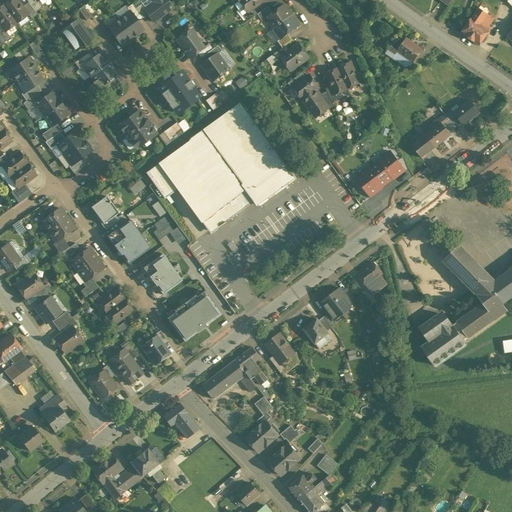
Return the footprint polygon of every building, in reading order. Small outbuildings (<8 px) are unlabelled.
[(21,7),(16,0),(10,0),(4,5),(3,5),(16,23),(17,23),(27,16),(27,15),(21,7)] [(26,0),(28,2),(34,10),(39,7),(33,0),(26,0)] [(166,0),(151,0),(152,1),(152,4),(144,9),(148,15),(153,22),(173,8),(166,0)] [(241,0),(240,1),(241,1),(248,11),(248,12),(254,8),(264,0),(241,0)] [(21,7),(27,15),(34,10),(28,2),(21,7)] [(98,16),(88,2),(83,6),(92,17),(93,20),(98,16)] [(132,4),(127,8),(130,12),(138,22),(143,18),(136,9),(132,4)] [(16,23),(3,5),(3,6),(0,7),(0,23),(5,31),(6,31),(16,23)] [(144,9),(141,5),(136,9),(143,18),(148,15),(144,9)] [(273,13),(267,18),(274,28),(292,15),(284,5),(273,13)] [(92,17),(83,6),(79,9),(87,21),(92,17)] [(258,14),(263,21),(267,18),(273,13),(268,7),(258,14)] [(254,8),(248,12),(248,11),(243,15),(247,22),(258,14),(254,8)] [(479,8),(462,33),(480,46),(489,32),(486,29),(494,19),(479,8)] [(130,12),(119,20),(132,38),(143,30),(138,22),(130,12)] [(292,15),(274,28),(281,38),(282,39),(288,34),(299,25),(292,15)] [(91,39),(78,20),(62,31),(76,51),(91,39)] [(119,20),(108,28),(121,46),(132,38),(119,20)] [(5,31),(0,23),(0,37),(4,43),(11,38),(6,31),(5,31)] [(204,48),(191,30),(177,40),(191,58),(198,53),(205,48),(204,48)] [(288,34),(282,39),(281,38),(278,41),(283,48),(286,46),(293,40),(288,34)] [(422,50),(406,38),(399,49),(392,44),(388,50),(395,55),(397,52),(411,61),(413,63),(422,50)] [(43,53),(34,41),(29,45),(38,57),(43,53)] [(205,48),(198,53),(202,58),(204,56),(214,49),(210,44),(204,48),(205,48)] [(290,51),(281,58),(290,70),(290,71),(308,57),(299,45),(300,45),(299,45),(290,51)] [(214,49),(204,56),(208,61),(218,54),(223,51),(219,46),(214,49)] [(283,48),(273,55),(278,61),(281,58),(290,51),(286,46),(283,48)] [(395,55),(388,50),(385,56),(405,70),(410,63),(411,61),(397,52),(395,55)] [(89,52),(75,63),(79,69),(84,66),(83,65),(94,58),(89,52)] [(94,58),(83,65),(84,66),(91,76),(109,63),(101,53),(94,58)] [(208,61),(202,65),(214,82),(230,70),(218,54),(208,61)] [(28,58),(9,71),(17,82),(36,69),(34,66),(33,66),(28,58)] [(118,75),(109,63),(91,76),(95,82),(93,83),(99,92),(105,88),(108,85),(107,84),(116,77),(118,76),(118,75)] [(350,63),(338,69),(347,89),(348,89),(359,83),(360,83),(356,74),(350,63)] [(405,70),(402,74),(407,78),(418,70),(410,63),(405,70)] [(36,69),(17,82),(24,93),(37,85),(43,81),(37,72),(38,72),(36,69)] [(338,69),(326,74),(326,75),(331,86),(335,95),(335,94),(347,89),(338,69)] [(368,85),(362,71),(356,74),(360,83),(359,83),(361,88),(368,85)] [(188,82),(181,72),(159,88),(163,94),(165,92),(175,106),(173,108),(178,114),(199,98),(192,87),(193,86),(190,81),(188,82)] [(303,73),(288,83),(292,89),(295,87),(295,86),(306,78),(303,73)] [(306,78),(295,86),(295,87),(303,98),(316,89),(318,88),(313,82),(314,81),(310,75),(306,78)] [(108,85),(105,88),(108,92),(121,83),(116,77),(107,84),(108,85)] [(37,85),(24,93),(21,94),(26,101),(38,93),(41,91),(37,85)] [(331,86),(325,89),(332,102),(338,99),(335,94),(335,95),(331,86)] [(96,100),(108,92),(105,88),(99,92),(93,96),(96,100)] [(316,89),(303,98),(316,116),(327,108),(318,95),(320,94),(316,89)] [(43,99),(35,105),(43,116),(61,103),(53,92),(43,99)] [(327,92),(320,95),(327,108),(328,109),(334,106),(327,92)] [(38,93),(26,101),(23,103),(28,110),(35,105),(43,99),(38,93)] [(215,94),(206,101),(213,110),(222,104),(215,94)] [(459,108),(454,113),(457,116),(464,125),(480,113),(470,101),(459,108)] [(61,103),(43,116),(52,127),(57,124),(69,115),(61,103)] [(241,104),(204,131),(256,201),(259,205),(295,179),(241,104)] [(136,105),(126,112),(130,117),(139,110),(136,105)] [(457,105),(451,109),(445,114),(450,121),(457,116),(454,113),(459,108),(457,105)] [(130,117),(120,124),(119,128),(122,132),(126,132),(131,140),(131,144),(134,147),(137,148),(156,134),(150,125),(150,124),(149,124),(146,120),(147,120),(146,119),(139,110),(130,117)] [(445,114),(433,124),(436,127),(441,122),(444,126),(450,121),(445,114)] [(166,144),(190,126),(183,117),(159,135),(166,144)] [(450,121),(444,126),(449,133),(455,128),(450,121)] [(444,126),(441,122),(436,127),(425,135),(435,147),(451,135),(449,133),(444,126)] [(52,127),(42,134),(47,141),(60,132),(61,131),(57,124),(52,127)] [(3,130),(0,131),(0,148),(11,141),(3,130)] [(64,138),(56,144),(57,144),(63,154),(83,140),(76,130),(64,138)] [(231,220),(256,201),(204,131),(159,163),(178,189),(208,231),(225,219),(231,220)] [(47,141),(45,142),(50,149),(57,144),(56,144),(64,138),(60,132),(47,141)] [(126,132),(122,132),(122,134),(129,143),(131,144),(131,140),(126,132)] [(425,135),(411,145),(421,158),(435,147),(425,135)] [(83,140),(63,154),(71,165),(72,165),(84,157),(91,151),(83,140)] [(405,170),(390,151),(379,160),(393,179),(405,170)] [(8,161),(1,166),(9,177),(27,164),(19,153),(8,161)] [(4,155),(0,157),(0,166),(1,166),(8,161),(4,155)] [(84,157),(72,165),(71,165),(69,167),(74,174),(88,163),(84,157)] [(393,179),(379,161),(374,165),(387,183),(393,179)] [(178,189),(159,163),(146,173),(153,183),(165,199),(178,189)] [(27,164),(9,177),(17,187),(17,188),(24,183),(35,175),(27,164)] [(387,183),(374,165),(368,170),(382,187),(387,183)] [(368,170),(368,169),(356,178),(371,197),(382,188),(382,187),(368,170)] [(134,194),(146,187),(142,180),(130,186),(134,194)] [(24,183),(17,188),(17,187),(13,190),(18,196),(28,189),(24,183)] [(106,196),(91,207),(95,213),(104,224),(116,215),(119,213),(106,196)] [(159,200),(153,205),(161,216),(167,211),(159,200)] [(47,217),(42,221),(49,231),(67,218),(59,208),(47,217)] [(44,212),(30,222),(33,227),(42,221),(47,217),(44,212)] [(105,230),(107,229),(104,224),(95,213),(94,214),(105,230)] [(119,220),(116,215),(104,224),(107,229),(119,220)] [(67,218),(49,231),(56,241),(62,237),(74,228),(67,218)] [(178,245),(186,239),(178,227),(173,231),(163,218),(154,225),(157,229),(153,232),(159,241),(170,233),(178,245)] [(123,254),(121,255),(128,265),(151,248),(130,220),(107,236),(114,246),(115,246),(125,238),(120,230),(130,223),(148,248),(128,262),(123,254)] [(169,223),(173,229),(178,225),(174,220),(169,223)] [(19,221),(13,226),(20,235),(26,230),(19,221)] [(123,254),(128,262),(148,248),(130,223),(120,230),(125,238),(115,246),(121,255),(123,254)] [(56,241),(53,244),(56,249),(66,242),(62,237),(56,241)] [(10,242),(7,244),(0,249),(0,262),(6,271),(13,266),(19,261),(19,260),(23,258),(18,251),(18,249),(16,245),(14,245),(12,243),(10,242)] [(66,242),(56,249),(60,254),(69,247),(66,242)] [(75,243),(62,252),(66,257),(79,248),(75,243)] [(489,276),(459,245),(449,256),(444,261),(468,286),(470,288),(472,290),(477,295),(495,282),(489,276)] [(89,248),(71,261),(78,271),(96,258),(89,248)] [(158,285),(156,286),(162,295),(182,281),(162,254),(143,268),(149,277),(150,277),(157,271),(153,265),(163,258),(179,280),(163,292),(158,285)] [(23,258),(19,260),(19,261),(13,266),(17,271),(27,263),(23,257),(23,258)] [(96,258),(78,271),(85,281),(86,282),(91,278),(104,268),(96,258)] [(179,280),(163,258),(153,265),(157,271),(150,277),(156,286),(158,285),(163,292),(179,280)] [(374,262),(357,274),(367,286),(372,282),(378,278),(383,274),(374,262)] [(458,322),(453,326),(445,315),(442,317),(440,319),(438,316),(420,328),(430,342),(422,347),(435,366),(466,344),(463,341),(468,337),(469,338),(507,311),(502,304),(511,296),(511,269),(495,282),(477,295),(483,304),(458,322)] [(26,300),(34,294),(44,287),(43,286),(39,281),(35,280),(31,275),(16,286),(26,300)] [(98,287),(91,278),(86,282),(85,281),(83,283),(86,287),(81,291),(85,297),(98,287)] [(383,286),(378,278),(372,282),(377,290),(383,286)] [(377,290),(372,282),(367,286),(373,294),(377,290)] [(47,283),(43,286),(44,287),(34,294),(38,299),(51,289),(47,283)] [(105,296),(98,301),(98,302),(106,312),(124,299),(116,288),(105,296)] [(321,302),(329,313),(335,321),(352,309),(350,305),(352,304),(350,301),(343,292),(340,288),(321,302)] [(347,288),(343,292),(350,301),(355,297),(347,288)] [(100,290),(90,298),(94,304),(98,302),(98,301),(105,296),(100,290)] [(207,323),(208,325),(221,315),(204,291),(196,297),(195,296),(174,311),(175,312),(167,318),(184,342),(198,332),(197,330),(185,339),(172,322),(206,297),(219,314),(207,323)] [(388,294),(381,295),(383,305),(384,304),(385,308),(390,307),(389,302),(391,302),(390,298),(388,298),(388,294)] [(50,297),(35,308),(46,323),(61,312),(50,297)] [(207,323),(219,314),(206,297),(172,322),(185,339),(197,330),(198,332),(199,333),(208,326),(208,325),(207,323)] [(124,299),(106,312),(114,323),(132,310),(124,299)] [(66,312),(52,322),(57,328),(71,318),(66,312)] [(324,317),(332,328),(337,324),(335,321),(329,313),(324,317)] [(71,318),(57,328),(61,334),(72,326),(76,323),(72,317),(71,318)] [(324,317),(319,321),(327,331),(332,328),(324,317)] [(318,319),(304,329),(315,344),(321,339),(325,344),(330,340),(327,335),(329,334),(327,331),(319,321),(318,319)] [(9,320),(1,326),(5,331),(13,325),(9,320)] [(125,321),(111,331),(115,337),(129,326),(125,321)] [(155,335),(160,331),(156,325),(150,329),(155,335)] [(61,334),(54,339),(64,353),(80,342),(76,337),(77,333),(72,326),(61,334)] [(169,343),(160,331),(155,335),(156,336),(164,347),(169,343)] [(286,342),(280,334),(270,342),(272,345),(269,348),(275,355),(281,363),(283,362),(288,362),(292,355),(294,354),(288,346),(288,342),(286,342)] [(20,349),(10,335),(0,341),(0,354),(3,352),(4,353),(5,352),(9,357),(20,350),(20,349)] [(156,336),(150,341),(149,345),(144,349),(155,364),(169,354),(164,347),(156,336)] [(505,352),(511,351),(511,338),(503,340),(505,352)] [(321,339),(315,344),(319,349),(325,344),(321,339)] [(138,355),(128,341),(121,347),(123,350),(124,349),(132,360),(138,355)] [(253,347),(236,360),(251,379),(255,377),(261,385),(262,385),(269,380),(255,363),(261,358),(253,347)] [(132,360),(124,349),(123,350),(118,353),(117,358),(112,362),(129,384),(138,377),(134,372),(138,369),(132,360)] [(20,350),(9,357),(14,364),(25,356),(20,350)] [(9,357),(5,352),(4,353),(3,352),(0,354),(0,355),(4,361),(9,357)] [(281,363),(275,355),(270,359),(281,373),(288,368),(283,362),(281,363)] [(14,364),(4,372),(11,381),(14,384),(22,379),(36,369),(28,361),(25,356),(14,364)] [(40,365),(33,357),(28,361),(36,369),(40,365)] [(236,360),(203,385),(214,399),(241,379),(250,391),(257,387),(251,379),(236,360)] [(115,376),(107,365),(101,369),(103,371),(109,379),(115,376)] [(134,372),(138,377),(142,374),(138,369),(134,372)] [(109,379),(103,371),(97,375),(96,380),(91,383),(102,399),(116,388),(109,379)] [(2,373),(10,382),(11,381),(4,372),(2,373)] [(2,373),(0,374),(0,389),(10,382),(2,373)] [(270,396),(262,385),(261,385),(255,377),(251,379),(257,387),(264,397),(267,399),(270,396)] [(294,388),(298,386),(294,380),(290,383),(294,388)] [(48,408),(55,403),(54,403),(55,403),(56,402),(54,398),(50,393),(42,399),(46,405),(48,408)] [(67,405),(58,395),(54,398),(56,402),(55,403),(60,409),(67,405)] [(267,399),(264,397),(255,404),(264,415),(268,412),(273,408),(267,399)] [(55,403),(48,408),(46,405),(39,410),(41,412),(40,412),(43,416),(42,416),(55,432),(69,420),(60,409),(55,403),(54,403),(55,403)] [(179,403),(162,416),(171,427),(175,424),(186,438),(199,429),(179,403)] [(264,415),(257,421),(261,426),(266,422),(272,417),(268,412),(264,415)] [(261,426),(247,438),(259,452),(279,435),(270,426),(270,427),(266,422),(261,426)] [(291,425),(280,434),(285,440),(286,439),(286,438),(295,430),(291,425)] [(31,426),(18,437),(29,451),(43,440),(31,426)] [(295,430),(286,438),(286,439),(290,443),(301,434),(297,429),(295,430)] [(318,438),(308,449),(314,453),(323,443),(318,438)] [(288,444),(269,461),(281,475),(300,459),(296,454),(296,453),(288,444)] [(149,452),(158,464),(163,460),(155,448),(149,452)] [(10,453),(6,455),(2,449),(0,450),(0,473),(12,465),(10,461),(14,458),(10,453)] [(147,449),(130,462),(133,467),(141,476),(144,474),(147,477),(157,470),(160,467),(158,464),(149,452),(147,449)] [(116,457),(126,469),(132,465),(122,453),(116,457)] [(122,469),(111,454),(91,469),(114,499),(124,491),(124,490),(129,486),(122,475),(120,477),(116,473),(122,469)] [(338,465),(326,455),(318,466),(330,475),(338,465)] [(133,467),(122,475),(129,486),(141,477),(141,476),(133,467)] [(157,470),(147,477),(154,486),(163,479),(157,470)] [(304,475),(289,488),(300,501),(313,489),(315,488),(311,483),(317,479),(313,474),(307,478),(304,475)] [(330,475),(323,481),(328,487),(331,490),(338,484),(330,475)] [(328,487),(323,481),(315,488),(313,489),(318,495),(328,487)] [(176,495),(165,482),(156,491),(168,503),(176,495)] [(251,483),(244,489),(241,485),(232,494),(238,501),(241,498),(247,506),(261,494),(251,483)] [(318,495),(313,489),(300,501),(309,511),(315,511),(325,503),(318,495)] [(456,503),(465,508),(472,495),(462,491),(456,503)] [(94,506),(85,494),(79,499),(88,511),(94,506)] [(238,501),(232,494),(228,497),(240,511),(247,506),(241,498),(238,501)] [(75,500),(59,511),(59,510),(58,511),(85,511),(74,498),(75,500)] [(390,511),(394,506),(385,500),(381,506),(390,511)] [(325,503),(315,511),(328,511),(331,510),(325,503)]
